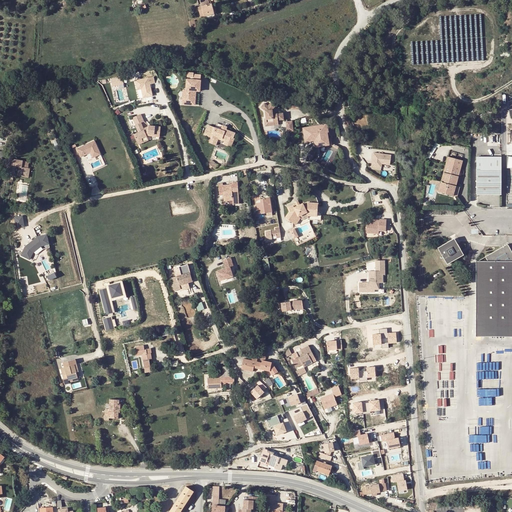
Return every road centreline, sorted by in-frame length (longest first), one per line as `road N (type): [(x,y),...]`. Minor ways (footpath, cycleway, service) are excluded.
road 1 (residential): [(86,293),(71,205),(253,164),(359,185),(376,180)]
road 2 (unclassified): [(422,511),(396,202),(376,180)]
road 3 (unclassified): [(376,180),(350,158),(335,77),(340,50),(363,12)]
road 4 (tertiary): [(375,511),(313,487),(216,476)]
